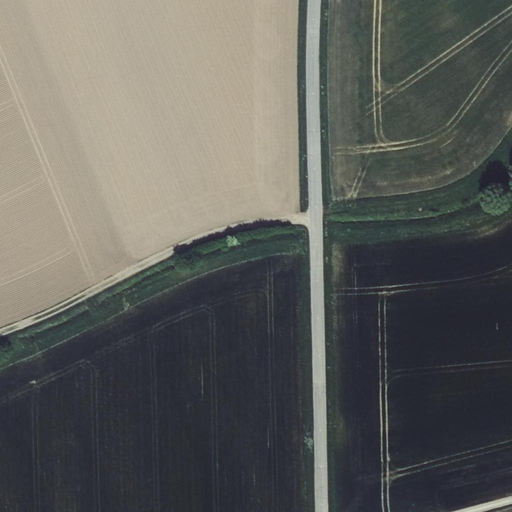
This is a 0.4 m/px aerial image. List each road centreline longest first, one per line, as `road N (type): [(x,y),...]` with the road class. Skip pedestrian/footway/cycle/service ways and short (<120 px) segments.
road 1 (tertiary): [(314,0),(322,511)]
road 2 (track): [(315,218),(207,235),(0,333)]
